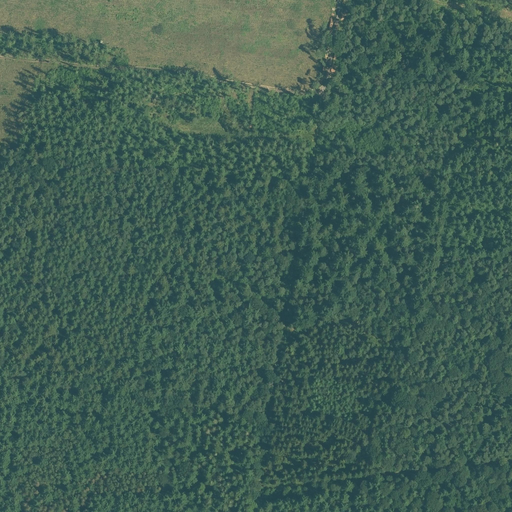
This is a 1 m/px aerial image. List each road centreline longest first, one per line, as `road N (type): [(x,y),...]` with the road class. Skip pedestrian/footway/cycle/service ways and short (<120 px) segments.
road 1 (track): [(335,0),(250,511)]
road 2 (track): [(463,40),(397,511)]
road 3 (track): [(0,384),(263,428)]
road 4 (track): [(254,485),(511,457)]
